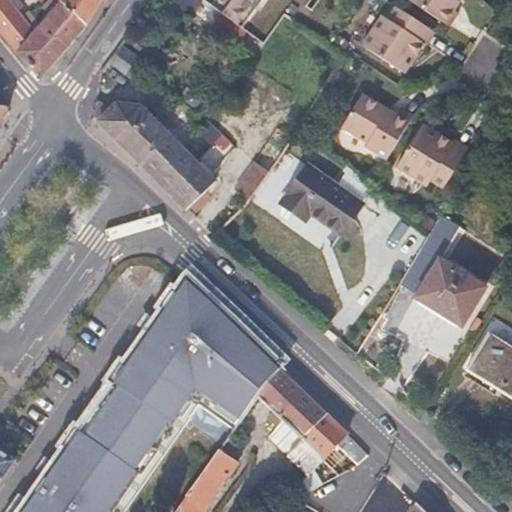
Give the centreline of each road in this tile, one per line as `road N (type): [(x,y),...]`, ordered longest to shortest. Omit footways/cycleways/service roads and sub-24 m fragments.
road 1 (secondary): [(484,511),(135,190)]
road 2 (secondary): [(108,226),(163,240),(188,257),(455,511)]
road 3 (secondary): [(0,351),(12,360),(108,226)]
road 4 (secondary): [(133,0),(69,87),(54,123)]
